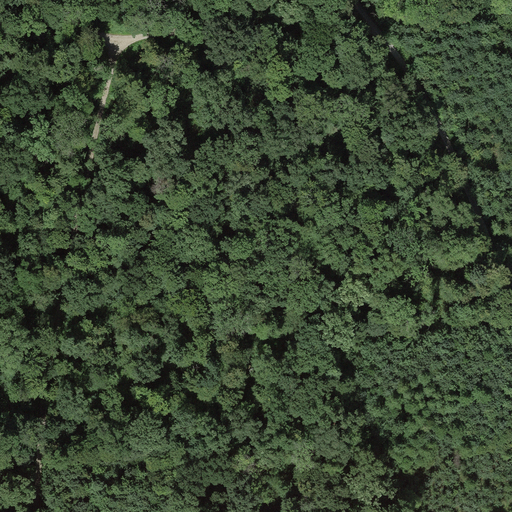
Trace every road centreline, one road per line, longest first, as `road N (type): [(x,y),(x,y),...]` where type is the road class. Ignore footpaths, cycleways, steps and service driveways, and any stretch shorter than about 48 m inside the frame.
road 1 (track): [(117,44),(54,330),(38,511)]
road 2 (track): [(379,30),(197,30),(117,44),(82,26),(0,5)]
road 3 (track): [(511,297),(449,141),(354,0)]
